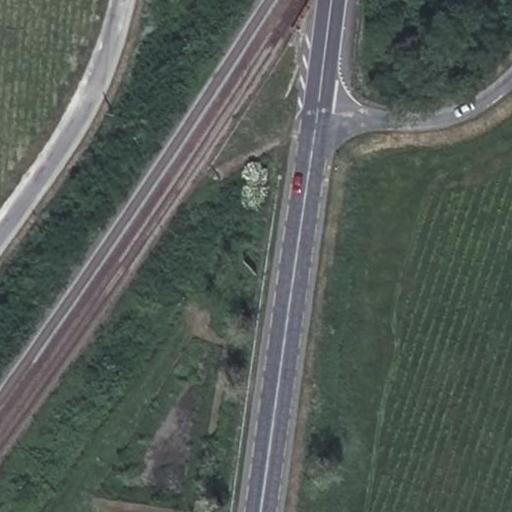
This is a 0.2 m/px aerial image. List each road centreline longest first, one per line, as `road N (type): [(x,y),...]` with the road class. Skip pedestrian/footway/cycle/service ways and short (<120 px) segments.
road 1 (secondary): [(260,511),(319,117)]
road 2 (unclassified): [(125,0),(94,97),(0,230)]
road 3 (unclassified): [(511,87),(469,115),(418,123),(319,117)]
